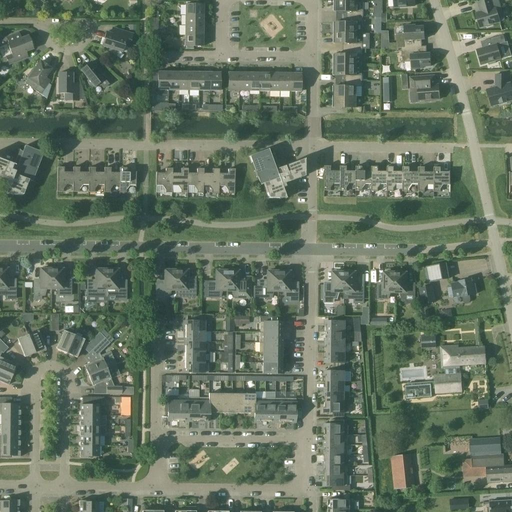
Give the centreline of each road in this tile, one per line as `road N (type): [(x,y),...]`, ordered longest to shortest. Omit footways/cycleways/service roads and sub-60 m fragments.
road 1 (residential): [(312,147),(0,142)]
road 2 (residential): [(0,247),(310,250)]
road 3 (residential): [(63,486),(63,377),(50,366),(35,377),(34,486)]
road 4 (unclassified): [(495,242),(434,0)]
road 5 (residential): [(307,441),(310,250)]
road 6 (residential): [(310,250),(495,242)]
road 7 (residential): [(308,489),(157,487)]
road 8 (residential): [(307,441),(157,439)]
road 9 (residential): [(451,148),(312,147)]
